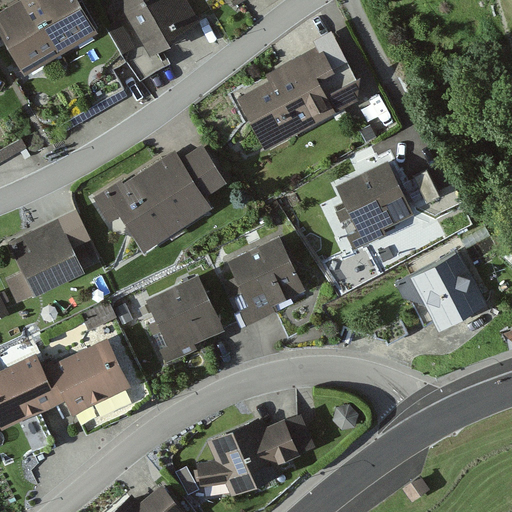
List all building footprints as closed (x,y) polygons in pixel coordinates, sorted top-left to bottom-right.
[(66,47),(38,0),(12,0),(0,7),(0,22),(28,69),(66,47)] [(85,0),(38,0),(66,47),(101,26),(85,0)] [(198,15),(189,0),(124,0),(151,48),(176,34),(173,29),(198,15)] [(119,17),(106,25),(122,51),(135,43),(119,17)] [(46,102),(60,125),(125,84),(115,67),(125,61),(105,28),(93,36),(110,63),(46,102)] [(269,77),(237,94),(264,144),(335,107),(317,73),(333,65),(321,42),(266,71),(269,77)] [(350,57),(333,65),(317,73),(335,107),(358,96),(357,71),(350,57)] [(0,111),(0,148),(28,133),(12,105),(0,111)] [(370,123),(362,127),(368,138),(376,134),(370,123)] [(202,142),(184,153),(207,190),(225,178),(202,142)] [(121,178),(95,195),(112,220),(122,214),(144,248),(215,201),(207,190),(184,153),(179,146),(124,182),(121,178)] [(415,209),(389,155),(336,180),(358,227),(347,232),(354,246),(388,230),(385,223),(415,209)] [(428,168),(415,174),(427,200),(440,194),(428,168)] [(78,206),(60,215),(73,243),(91,234),(78,206)] [(73,243),(60,215),(12,239),(26,268),(9,276),(20,298),(85,266),(73,243)] [(305,284),(279,233),(230,257),(239,275),(228,280),(249,321),(281,305),(277,298),(305,284)] [(439,323),(487,299),(461,249),(397,281),(406,298),(428,301),(439,323)] [(198,269),(147,295),(171,342),(161,347),(167,358),(198,342),(195,336),(225,322),(198,269)] [(0,315),(9,311),(0,294),(0,315)] [(313,295),(278,310),(289,335),(324,320),(313,295)] [(389,342),(408,331),(387,295),(360,311),(375,336),(389,342)] [(110,299),(84,312),(90,325),(116,313),(110,299)] [(126,310),(118,314),(124,329),(133,325),(126,310)] [(131,382),(109,333),(53,359),(69,394),(76,407),(131,382)] [(42,365),(36,351),(0,366),(0,424),(17,417),(41,406),(57,399),(42,365)] [(69,394),(53,359),(42,365),(57,399),(69,394)] [(337,405),(334,417),(342,428),(356,424),(360,410),(350,402),(337,405)] [(58,443),(41,406),(17,417),(35,454),(58,443)] [(302,409),(287,415),(301,448),(316,442),(302,409)] [(216,456),(198,459),(201,482),(227,479),(232,490),(283,467),(279,457),(301,448),(287,415),(264,425),(260,413),(206,436),(216,456)] [(187,463),(176,470),(189,492),(200,486),(187,463)] [(431,492),(424,480),(409,489),(416,501),(431,492)] [(162,481),(141,498),(134,490),(108,511),(183,511),(187,509),(162,481)]
